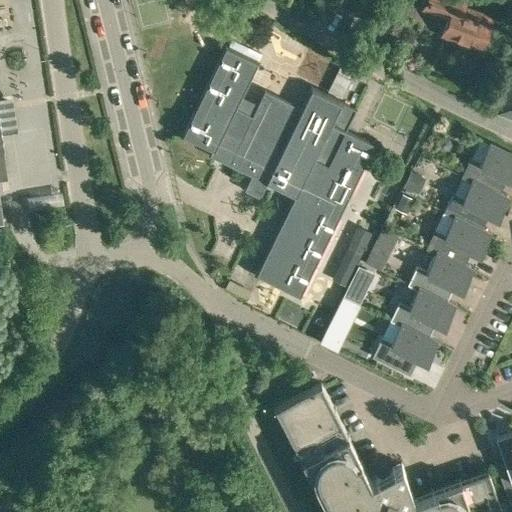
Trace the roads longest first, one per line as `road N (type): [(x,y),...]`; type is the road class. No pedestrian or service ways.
road 1 (residential): [(511,129),(258,0)]
road 2 (residential): [(89,259),(52,0)]
road 3 (residential): [(137,254),(152,213),(106,0)]
road 4 (residential): [(215,308),(432,417)]
road 5 (residential): [(293,511),(241,402),(215,308)]
road 6 (residential): [(0,413),(59,346),(89,259)]
road 7 (residential): [(432,417),(507,270)]
